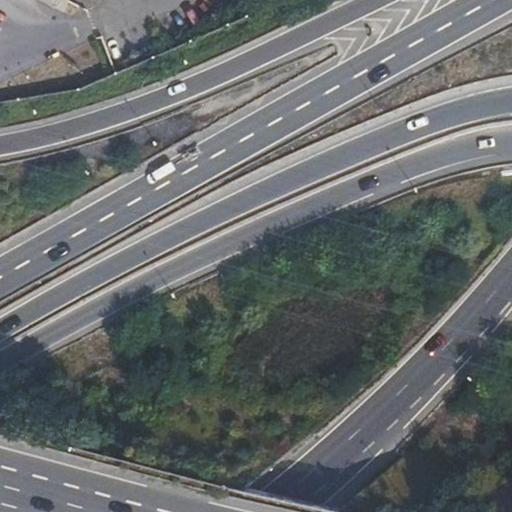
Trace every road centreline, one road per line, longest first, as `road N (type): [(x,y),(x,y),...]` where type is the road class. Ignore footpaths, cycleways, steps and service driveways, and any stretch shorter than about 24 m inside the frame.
road 1 (trunk): [(488,0),(0,280)]
road 2 (motorway): [(511,101),(326,165),(0,332)]
road 3 (motorway): [(0,367),(155,283),(334,201),(432,163),(511,147)]
road 4 (motorway): [(383,0),(89,128),(0,147)]
road 5 (trunk): [(285,511),(410,410),(511,298)]
